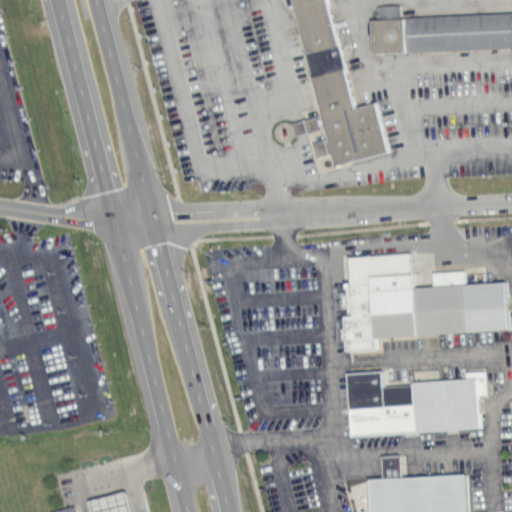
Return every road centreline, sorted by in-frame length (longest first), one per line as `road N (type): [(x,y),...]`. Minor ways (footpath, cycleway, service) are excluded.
road 1 (residential): [(511,203),(153,224)]
road 2 (primary): [(114,223),(187,511)]
road 3 (primary): [(153,224),(94,0)]
road 4 (primary): [(56,0),(114,223)]
road 5 (residential): [(0,206),(153,224)]
road 6 (primary): [(228,511),(191,368)]
